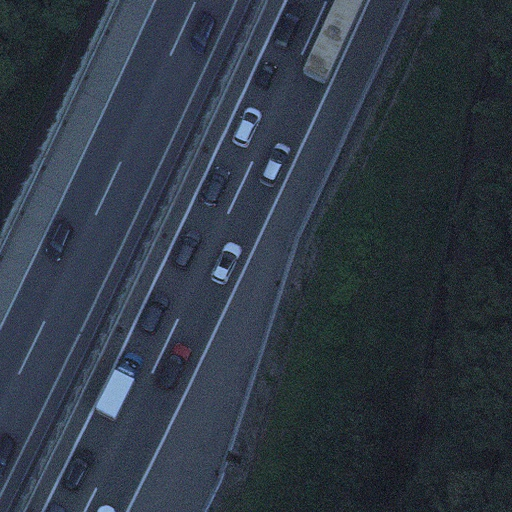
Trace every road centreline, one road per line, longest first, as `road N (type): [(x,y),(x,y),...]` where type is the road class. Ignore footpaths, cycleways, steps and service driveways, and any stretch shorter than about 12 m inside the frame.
road 1 (motorway): [(82,511),(323,0)]
road 2 (track): [(412,511),(481,142),(511,52)]
road 3 (motorway): [(194,0),(0,412)]
